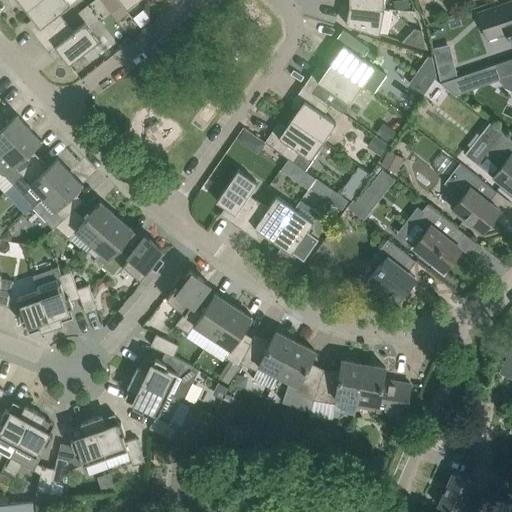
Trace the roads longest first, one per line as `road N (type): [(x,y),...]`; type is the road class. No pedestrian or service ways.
road 1 (residential): [(458,315),(426,326),(352,324),(304,304),(194,234)]
road 2 (residential): [(169,216),(297,29),(297,11),(284,0)]
road 3 (residential): [(0,346),(71,372),(101,348),(194,234)]
road 4 (residential): [(191,0),(61,106)]
road 5 (residential): [(391,511),(454,367)]
road 6 (residential): [(169,216),(61,106)]
